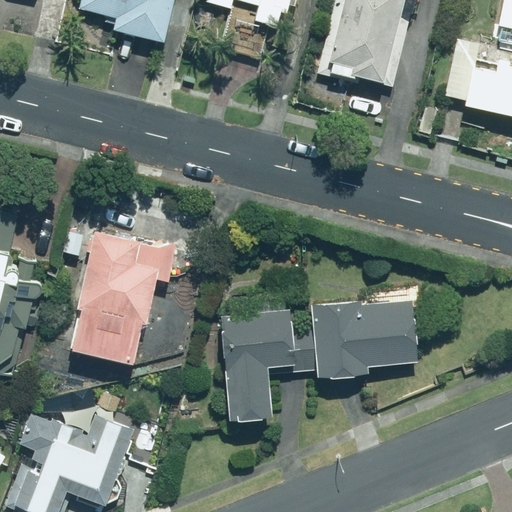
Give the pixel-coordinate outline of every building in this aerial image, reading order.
[(73,0),(70,17),(105,25),(104,32),(157,45),(167,0),(73,0)] [(281,16),(284,0),(217,0),(239,5),(228,52),(259,60),(269,14),(281,16)] [(335,0),(317,75),(386,92),(409,0),(335,0)] [(511,0),(500,0),(488,58),(475,55),(478,44),(454,39),(441,98),(458,101),(457,107),(511,118),(511,0)] [(143,234),(146,203),(118,200),(115,231),(143,234)] [(9,248),(17,217),(0,212),(0,395),(7,398),(43,256),(9,248)] [(59,351),(126,367),(148,277),(162,281),(169,250),(88,231),(59,351)] [(257,298),(257,317),(210,318),(211,363),(219,362),(220,417),(260,415),(259,365),(289,364),(287,298),(257,298)] [(410,300),(306,303),(310,377),(360,375),(359,363),(412,360),(410,300)] [(7,509),(14,511),(48,511),(57,492),(98,508),(100,508),(101,507),(102,507),(103,506),(105,506),(106,505),(107,504),(108,503),(109,502),(110,501),(111,500),(112,499),(112,498),(113,497),(114,496),(115,495),(115,494),(116,492),(116,491),(116,490),(117,489),(117,487),(117,486),(117,485),(117,483),(117,482),(117,480),(116,479),(116,478),(116,477),(115,475),(115,474),(114,473),(114,472),(113,471),(128,430),(92,416),(85,435),(26,413),(14,444),(30,450),(7,509)]
